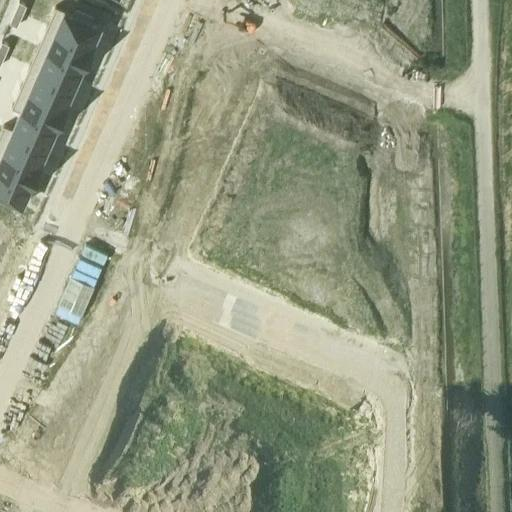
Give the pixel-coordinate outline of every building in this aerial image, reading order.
[(19,1),(14,12),(21,15),(26,5),(19,1)] [(55,5),(46,26),(93,47),(93,46),(91,45),(92,44),(95,36),(100,25),(92,21),(90,21),(92,17),(75,9),(74,13),(72,13),(55,5)] [(14,12),(9,23),(17,26),(21,15),(14,12)] [(46,26),(38,46),(84,66),(93,47),(46,26)] [(1,41),(0,44),(0,53),(4,55),(9,44),(1,41)] [(38,46),(29,66),(74,85),(77,77),(82,66),(84,67),(84,66),(38,46)] [(29,66),(20,85),(67,106),(67,105),(65,104),(70,94),(74,85),(29,66)] [(20,85),(12,105),(58,126),(63,115),(67,106),(20,85)] [(3,124),(3,125),(48,145),(51,136),(56,126),(58,127),(58,126),(12,105),(11,106),(20,110),(17,118),(12,128),(3,124)] [(3,125),(0,132),(0,147),(41,165),(41,164),(39,164),(44,153),(48,145),(3,125)] [(0,147),(0,170),(32,185),(41,165),(0,147)] [(0,170),(0,195),(21,205),(26,194),(30,186),(30,185),(32,186),(32,185),(0,170)] [(0,227),(0,251),(7,255),(7,254),(5,253),(14,233),(0,227)]
